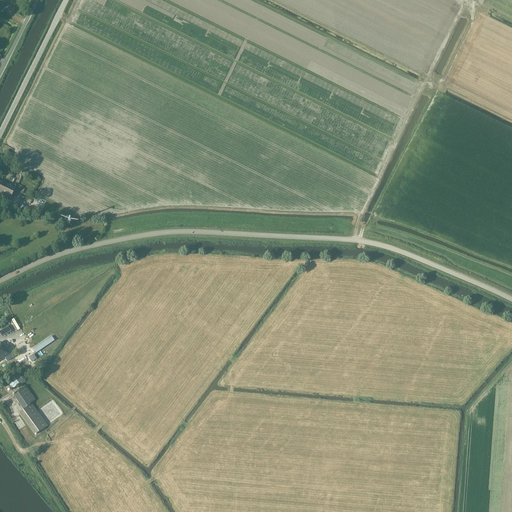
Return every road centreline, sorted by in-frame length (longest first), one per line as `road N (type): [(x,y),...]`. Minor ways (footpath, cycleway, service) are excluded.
road 1 (tertiary): [(511,299),(371,243),(189,231),(81,248),(0,280)]
road 2 (tertiary): [(0,132),(65,0)]
